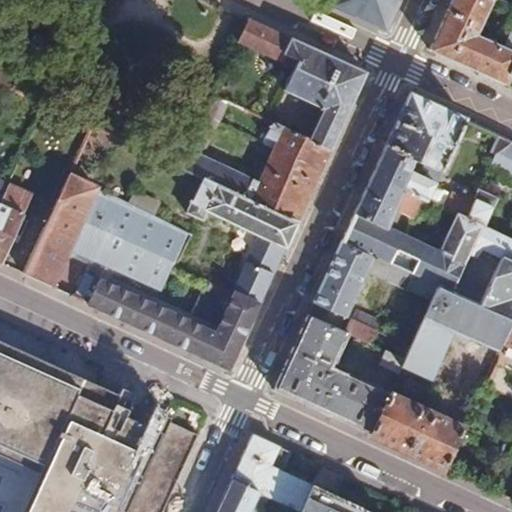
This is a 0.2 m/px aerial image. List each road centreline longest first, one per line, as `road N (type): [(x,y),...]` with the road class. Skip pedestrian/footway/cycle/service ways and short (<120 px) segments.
road 1 (residential): [(395,62),(241,397)]
road 2 (residential): [(487,511),(241,397)]
road 3 (residential): [(241,397),(0,286)]
road 4 (residential): [(262,0),(395,62)]
road 5 (residential): [(395,62),(511,115)]
road 6 (residential): [(241,397),(191,511)]
